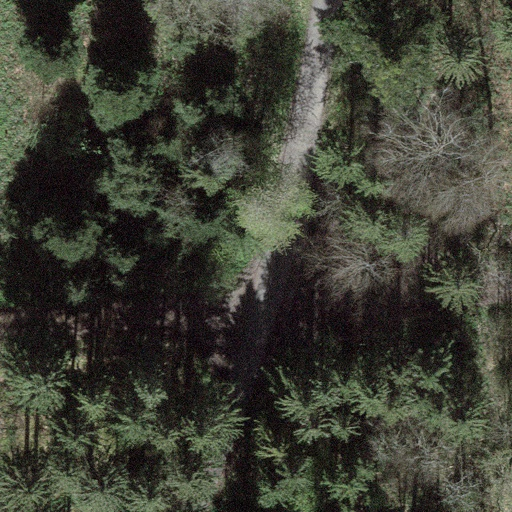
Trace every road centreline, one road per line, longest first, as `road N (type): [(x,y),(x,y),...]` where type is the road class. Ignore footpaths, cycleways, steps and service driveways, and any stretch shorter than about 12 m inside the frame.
road 1 (unclassified): [(192,511),(271,304),(326,0)]
road 2 (track): [(271,304),(0,326)]
road 3 (track): [(271,304),(511,290)]
